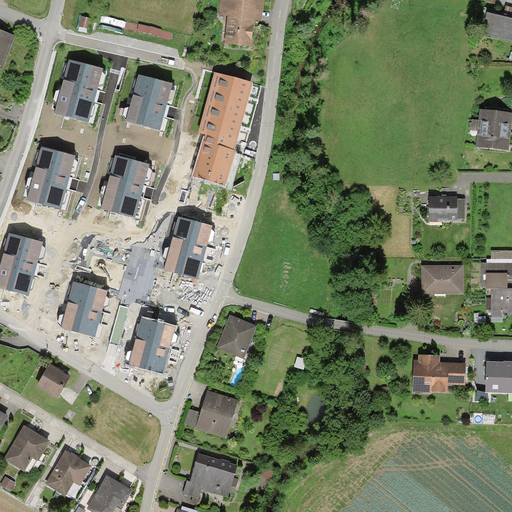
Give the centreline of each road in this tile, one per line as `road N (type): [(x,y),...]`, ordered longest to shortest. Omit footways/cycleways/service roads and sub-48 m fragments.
road 1 (unclassified): [(282,0),(266,143),(222,292)]
road 2 (residential): [(511,346),(327,323),(222,292)]
road 3 (residential): [(171,415),(0,314)]
road 4 (residential): [(0,201),(48,33)]
road 5 (residential): [(0,391),(152,475)]
road 6 (residential): [(48,33),(183,64)]
road 7 (unclassified): [(222,292),(171,415)]
